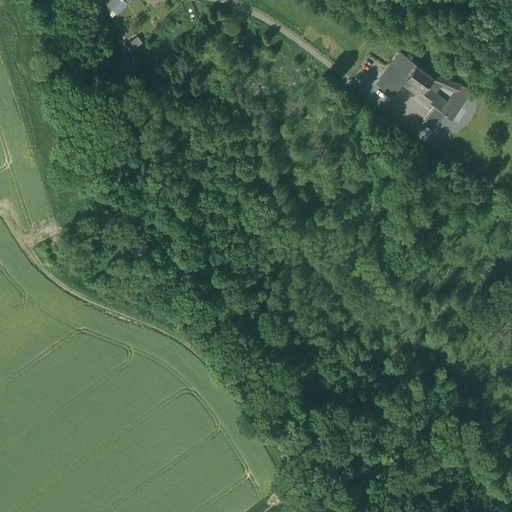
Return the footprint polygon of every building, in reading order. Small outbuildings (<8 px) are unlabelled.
[(113,0),(108,7),(117,16),(131,0),(113,0)] [(138,39),(122,53),(127,59),(143,46),(138,39)] [(400,51),(376,84),(391,96),(402,82),(415,63),(400,51)] [(433,75),(417,62),(415,63),(402,82),(428,102),(438,88),(428,82),(430,80),(433,75)] [(472,88),(433,75),(430,80),(456,91),(467,96),(472,88)] [(467,96),(456,91),(445,108),(442,112),(443,113),(451,119),(467,96)] [(445,108),(437,103),(435,107),(442,112),(445,108)] [(435,107),(434,107),(431,111),(439,117),(443,113),(442,112),(435,107)] [(439,117),(431,111),(427,117),(436,123),(439,117)]
